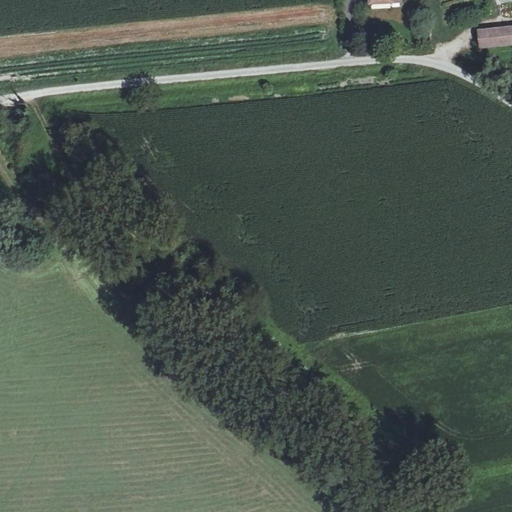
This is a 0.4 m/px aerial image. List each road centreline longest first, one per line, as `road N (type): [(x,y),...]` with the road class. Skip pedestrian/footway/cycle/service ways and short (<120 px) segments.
road 1 (unclassified): [(0,101),(409,61),(443,64),(511,104)]
road 2 (track): [(0,164),(129,309)]
